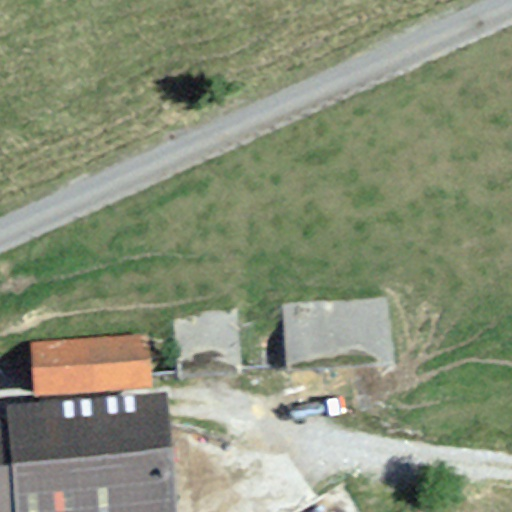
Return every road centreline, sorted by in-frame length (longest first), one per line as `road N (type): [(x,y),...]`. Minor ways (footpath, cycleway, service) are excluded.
road 1 (unclassified): [(0,237),(511,2)]
road 2 (track): [(204,396),(353,449),(511,475)]
